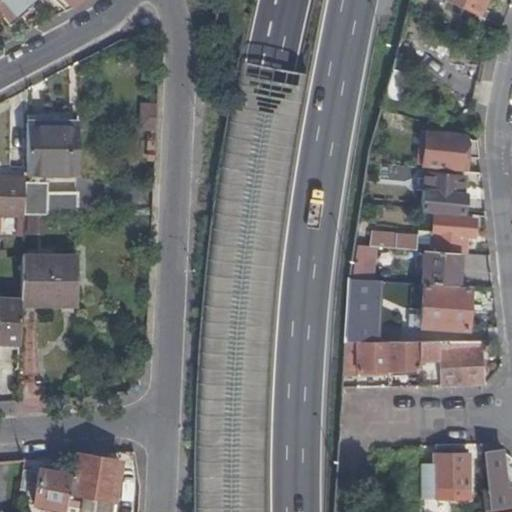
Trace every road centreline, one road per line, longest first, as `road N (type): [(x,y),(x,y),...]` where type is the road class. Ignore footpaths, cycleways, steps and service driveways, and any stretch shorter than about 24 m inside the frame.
road 1 (motorway): [(288,0),(245,211),(224,511)]
road 2 (motorway): [(299,511),(304,305),(329,115),(354,0)]
road 3 (residential): [(163,426),(180,70),(175,15),(163,0)]
road 4 (residential): [(163,426),(0,444)]
road 5 (residential): [(130,0),(0,76)]
road 6 (residential): [(511,271),(495,134)]
